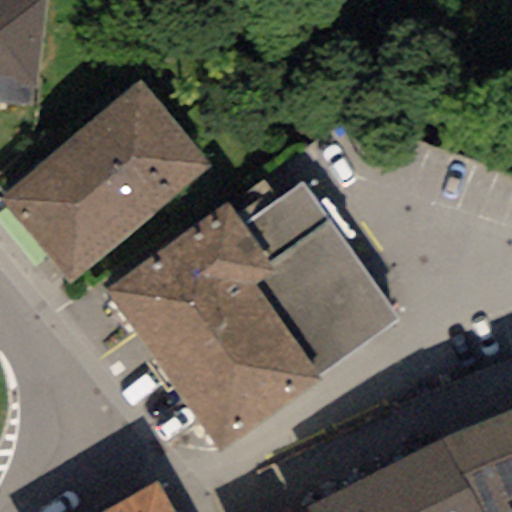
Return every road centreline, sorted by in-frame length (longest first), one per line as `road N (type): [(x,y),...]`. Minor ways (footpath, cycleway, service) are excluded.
road 1 (unclassified): [(189,511),(159,470),(66,404)]
road 2 (tertiary): [(4,511),(66,404)]
